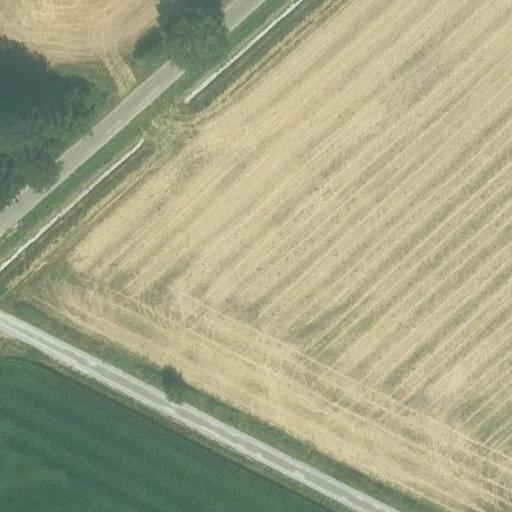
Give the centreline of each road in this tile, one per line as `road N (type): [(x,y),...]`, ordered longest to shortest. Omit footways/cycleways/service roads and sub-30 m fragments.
road 1 (residential): [(379,511),(0,327)]
road 2 (residential): [(0,217),(248,0)]
